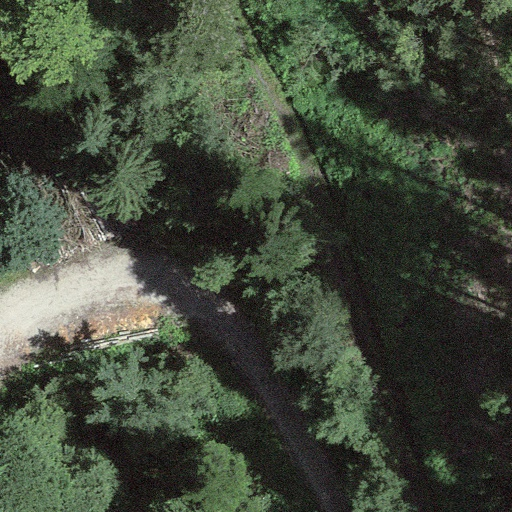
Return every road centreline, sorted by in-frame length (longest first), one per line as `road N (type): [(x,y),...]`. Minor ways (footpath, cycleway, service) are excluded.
road 1 (track): [(229,0),(419,511)]
road 2 (track): [(342,511),(241,334),(196,285),(160,262),(130,252),(69,252),(0,296)]
